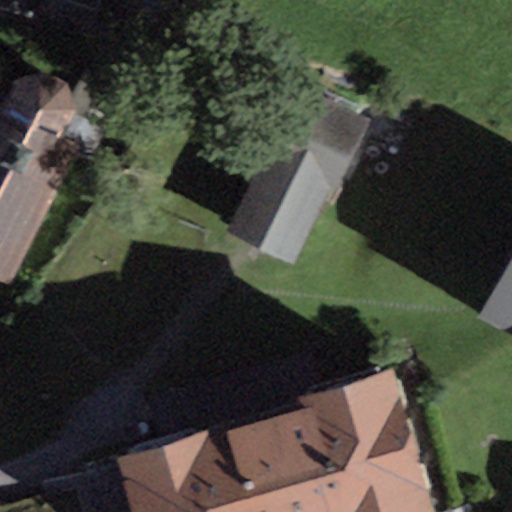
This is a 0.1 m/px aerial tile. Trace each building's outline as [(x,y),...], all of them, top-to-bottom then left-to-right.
[(202,28),(186,76),(234,92),(249,44),(202,28)] [(0,272),(7,276),(71,144),(88,153),(121,87),(89,71),(70,109),(69,108),(70,103),(69,98),(68,94),(67,90),(64,86),(62,83),(58,80),(54,77),(50,75),(46,74),(42,74),(38,74),(34,74),(30,76),(26,78),(22,81),(18,84),(15,87),(13,92),(12,96),(0,90),(0,272)] [(357,119),(301,91),(235,223),(293,251),(357,119)] [(511,275),(498,302),(511,309),(511,275)] [(164,396),(175,435),(86,463),(100,511),(423,511),(420,500),(424,499),(386,366),(317,386),(308,354),(164,396)]
